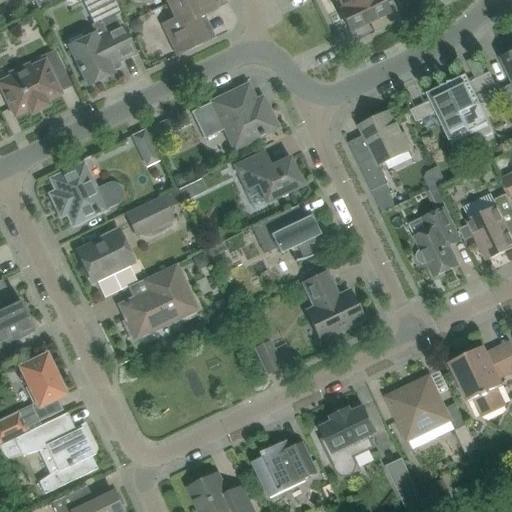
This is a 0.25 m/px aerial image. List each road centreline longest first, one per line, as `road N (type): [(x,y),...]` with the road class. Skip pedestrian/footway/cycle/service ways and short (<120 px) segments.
road 1 (residential): [(0,175),(125,440),(147,455)]
road 2 (residential): [(147,455),(429,330)]
road 3 (residential): [(254,52),(0,169)]
road 4 (residential): [(429,330),(317,130),(320,94)]
road 5 (residential): [(499,0),(456,37),(346,91),(320,94)]
